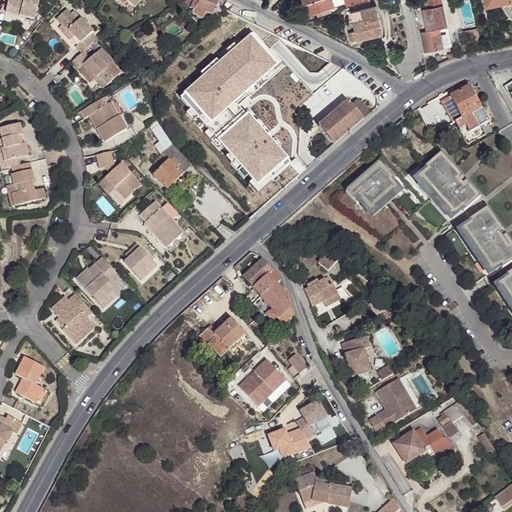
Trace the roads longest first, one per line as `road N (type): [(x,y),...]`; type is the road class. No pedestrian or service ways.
road 1 (residential): [(249,237),(287,278),(308,343),(404,511)]
road 2 (residential): [(26,322),(75,237),(81,184),(67,128),(44,92),(0,62)]
road 3 (tertiary): [(249,237),(135,341),(92,396)]
road 4 (tertiary): [(411,95),(249,237)]
road 5 (residential): [(411,95),(264,10)]
road 6 (tertiary): [(92,396),(26,511)]
